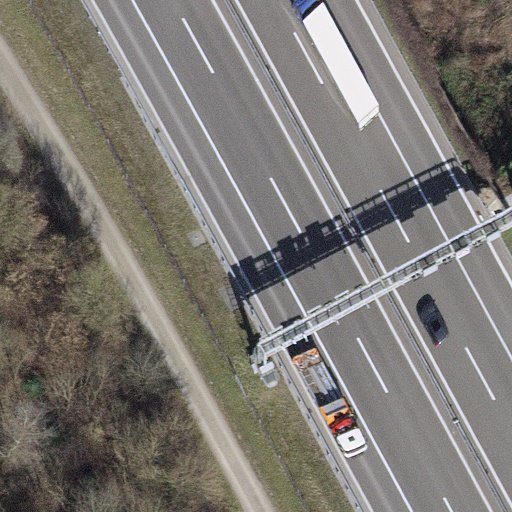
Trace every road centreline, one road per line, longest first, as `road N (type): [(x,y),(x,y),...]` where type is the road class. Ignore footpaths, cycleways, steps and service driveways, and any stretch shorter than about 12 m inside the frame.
road 1 (motorway): [(154,0),(433,511)]
road 2 (track): [(0,65),(258,511)]
road 3 (motorway): [(511,393),(297,0)]
